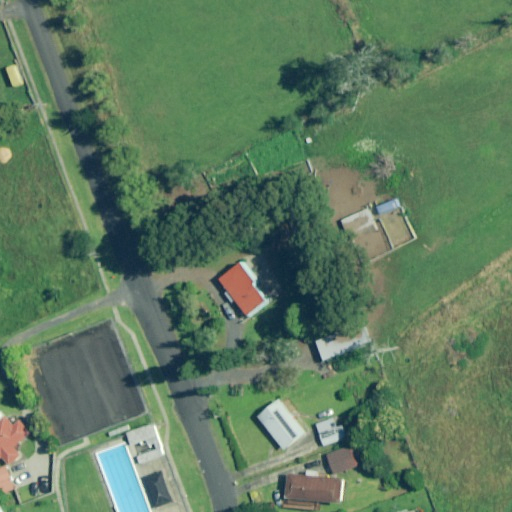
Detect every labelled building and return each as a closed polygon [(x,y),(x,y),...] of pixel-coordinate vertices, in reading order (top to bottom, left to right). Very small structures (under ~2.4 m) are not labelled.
[(402,207),(399,199),(380,206),(383,215),(402,207)] [(370,208),(342,221),(352,243),(380,230),(370,208)] [(272,301),(245,265),(224,281),(251,317),(272,301)] [(373,343),(364,323),(319,342),(328,361),(373,343)] [(309,434),(283,401),(262,417),(288,450),(309,434)] [(16,426),(3,409),(0,411),(0,462),(6,458),(13,466),(25,456),(18,447),(35,433),(24,420),(16,426)] [(339,427),(337,419),(319,425),(327,447),(351,438),(346,425),(339,427)] [(151,446),(157,444),(159,450),(139,457),(141,463),(165,455),(155,425),(129,434),(134,446),(149,441),(151,446)] [(360,467),(352,446),(330,454),(337,475),(360,467)] [(175,503),(164,473),(147,479),(158,509),(175,503)] [(347,480),(292,476),(290,500),(345,504),(347,480)]
